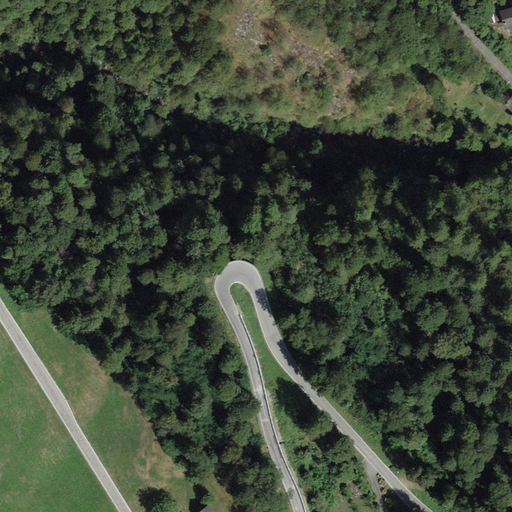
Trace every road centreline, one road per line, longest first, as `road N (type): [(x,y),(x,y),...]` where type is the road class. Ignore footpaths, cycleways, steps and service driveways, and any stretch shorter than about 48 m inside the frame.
road 1 (tertiary): [(425,511),(277,351),(255,286),(238,272),(224,279),(222,296),(298,511)]
road 2 (tertiary): [(124,511),(0,309)]
